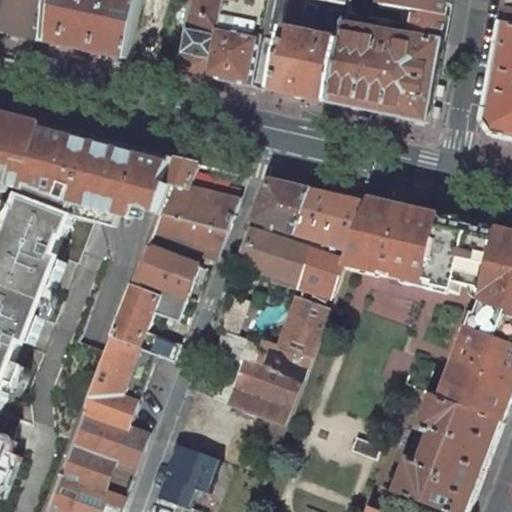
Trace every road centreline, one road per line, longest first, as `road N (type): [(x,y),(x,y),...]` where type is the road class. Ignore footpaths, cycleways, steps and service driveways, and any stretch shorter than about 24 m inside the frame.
road 1 (residential): [(136,511),(272,141)]
road 2 (secondary): [(0,73),(272,141)]
road 3 (residential): [(484,0),(451,181)]
road 4 (secondary): [(272,141),(451,181)]
